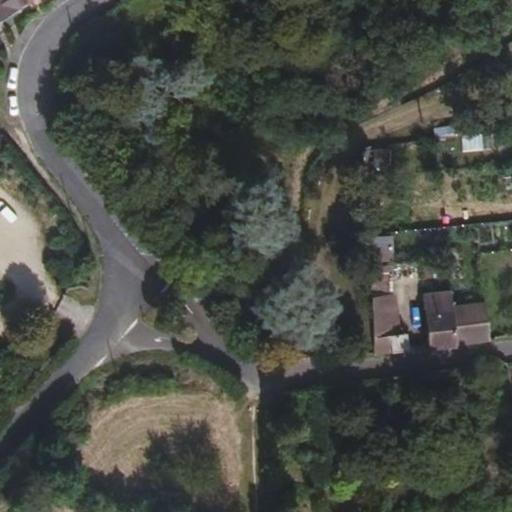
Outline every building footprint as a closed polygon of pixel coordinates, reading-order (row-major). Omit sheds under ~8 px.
[(29,0),(0,0),(0,16),(1,18),(29,0)] [(488,338),(483,304),(451,307),(450,290),(422,294),(424,315),(427,348),(456,345),(456,343),(488,338)] [(397,305),(396,293),(370,295),(371,307),(383,306),(397,305)] [(384,319),(383,306),(371,307),(372,320),(384,319)] [(408,351),(407,333),(386,335),(384,319),(372,320),(374,355),(408,351)]
